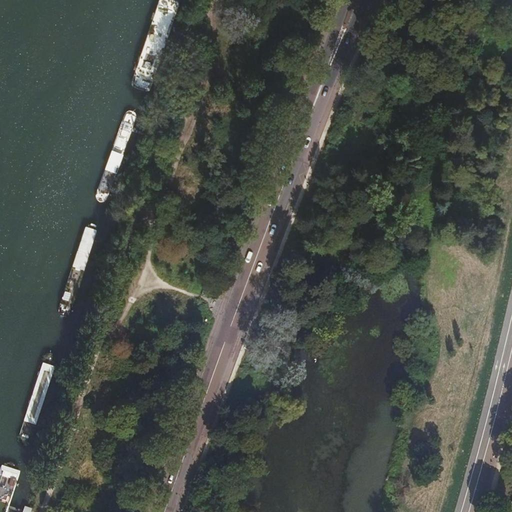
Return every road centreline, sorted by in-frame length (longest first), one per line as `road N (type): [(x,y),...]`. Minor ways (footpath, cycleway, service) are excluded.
road 1 (primary): [(369,0),(298,164),(172,511)]
road 2 (track): [(214,0),(197,99),(161,201),(133,227),(39,511)]
road 3 (unclassified): [(460,511),(511,312)]
